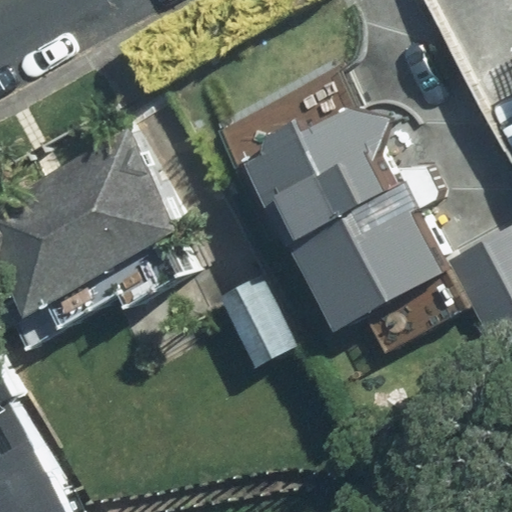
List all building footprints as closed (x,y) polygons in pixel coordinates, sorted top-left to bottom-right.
[(280,146),(265,156),(355,316),(458,258),(426,199),(389,220),(372,190),(401,174),(386,146),(400,111),(358,98),(319,120),(313,109),(284,126),(280,146)] [(136,124),(19,191),(5,166),(0,168),(0,235),(10,229),(49,298),(190,216),(136,124)] [(511,221),(459,251),(499,321),(511,314),(511,221)] [(305,337),(267,271),(233,291),(271,357),(305,337)] [(0,432),(11,451),(0,457),(0,511),(86,511),(43,433),(22,395),(31,391),(0,336),(0,432)] [(330,411),(306,365),(283,376),(307,423),(330,411)]
